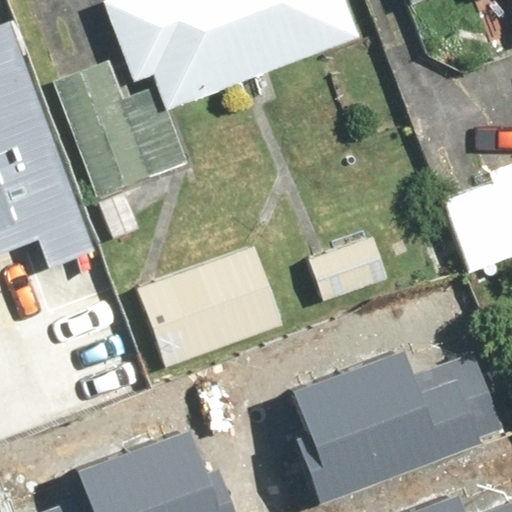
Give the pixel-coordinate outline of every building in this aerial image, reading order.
[(347,0),(98,0),(94,2),(129,83),(148,75),(164,113),(360,29),(347,0)] [(507,0),(511,12),(511,0),(405,0),(409,8),(429,0),(507,0)] [(0,239),(28,230),(38,258),(91,240),(13,19),(0,23),(0,239)] [(119,97),(103,59),(46,83),(94,198),(184,161),(164,113),(144,121),(132,92),(119,97)] [(511,177),(506,167),(435,204),(479,286),(511,268),(511,177)] [(317,306),(392,274),(372,227),(297,258),(317,306)] [(283,329),(249,242),(129,290),(163,376),(283,329)] [(423,345),(285,398),(327,508),(511,438),(511,423),(487,359),(436,378),(423,345)] [(18,487),(27,511),(235,511),(192,400),(57,451),(64,470),(18,487)] [(461,473),(357,511),(511,511),(511,491),(474,506),(461,473)] [(0,511),(11,511),(0,483),(0,511)]
